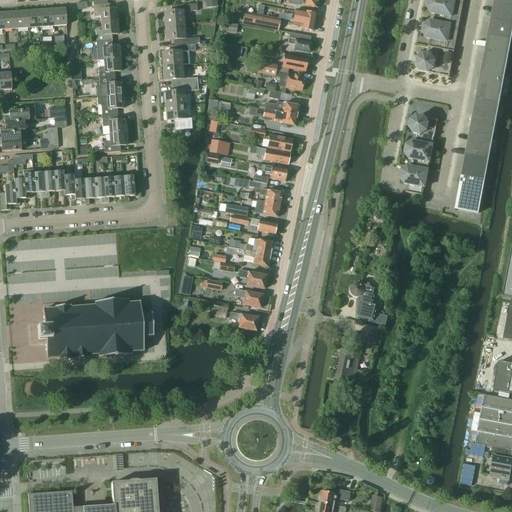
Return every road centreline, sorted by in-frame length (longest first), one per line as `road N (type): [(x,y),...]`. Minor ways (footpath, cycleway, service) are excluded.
road 1 (residential): [(0,226),(153,211),(139,0)]
road 2 (residential): [(333,0),(279,284)]
road 3 (tertiary): [(1,447),(182,436)]
road 4 (primary): [(288,310),(331,138)]
road 5 (unclassified): [(448,511),(321,457)]
